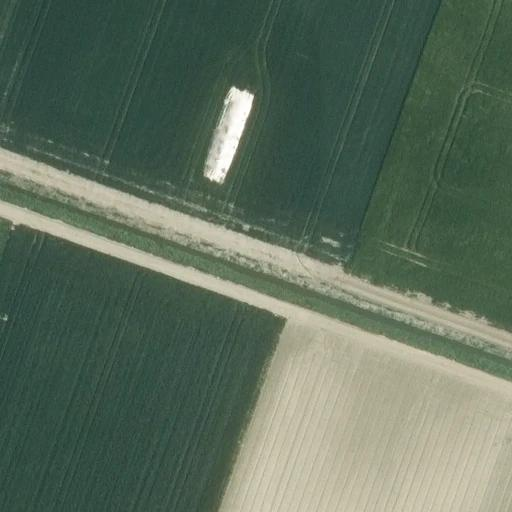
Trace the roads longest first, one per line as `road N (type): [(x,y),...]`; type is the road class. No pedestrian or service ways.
road 1 (track): [(511,387),(0,209)]
road 2 (track): [(0,161),(342,284)]
